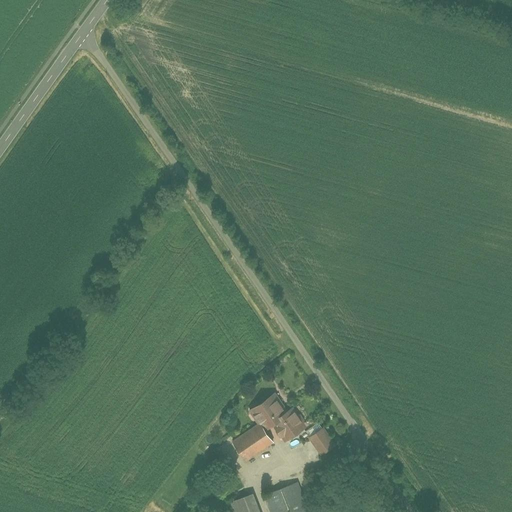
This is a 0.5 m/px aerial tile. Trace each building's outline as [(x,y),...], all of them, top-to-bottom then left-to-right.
[(231,439),(244,458),(271,438),(262,427),(270,421),(282,438),(302,423),(288,404),(284,407),(271,389),(246,408),(256,420),(231,439)] [(323,417),(299,432),(313,455),(338,440),(323,417)] [(220,455),(210,462),(217,472),(227,464),(220,455)] [(308,511),(296,482),(263,495),(269,511),(308,511)] [(256,511),(249,493),(226,501),(229,511),(256,511)]
